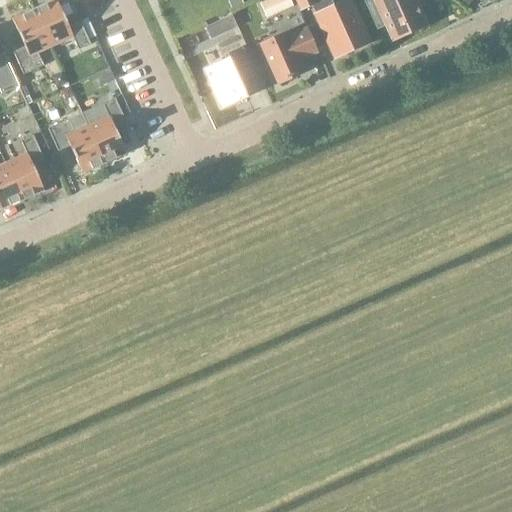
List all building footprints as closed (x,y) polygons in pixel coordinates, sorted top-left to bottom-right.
[(77,50),(89,45),(79,22),(67,27),(55,0),(54,0),(33,10),(50,47),(72,37),(77,50)] [(239,0),(230,0),(227,2),(230,9),(241,4),(239,0)] [(268,0),(259,4),(265,20),(292,8),(288,0),(268,0)] [(293,0),(299,12),(316,5),(313,0),(293,0)] [(348,0),(347,0),(314,15),(334,59),(368,43),(348,0)] [(365,0),(362,1),(368,14),(379,10),(389,33),(420,19),(415,9),(421,6),(418,0),(365,0)] [(33,10),(11,20),(24,47),(12,52),(22,75),(42,66),(36,53),(50,47),(33,10)] [(257,46),(275,86),(303,73),(297,61),(315,53),(305,31),(287,39),(285,34),(257,46)] [(254,77),(241,48),(226,54),(228,58),(201,70),(219,110),(246,99),(238,81),(242,79),(243,82),(254,77)] [(16,87),(1,54),(0,54),(0,91),(1,94),(16,87)] [(124,78),(137,73),(131,56),(118,61),(124,78)] [(113,99),(80,114),(103,164),(125,153),(112,124),(123,119),(113,99)] [(80,114),(46,129),(57,153),(68,147),(81,174),(103,164),(80,114)] [(26,154),(4,164),(21,201),(43,191),(30,164),(42,159),(31,136),(20,140),(26,154)] [(0,210),(21,201),(4,164),(0,165),(0,210)]
